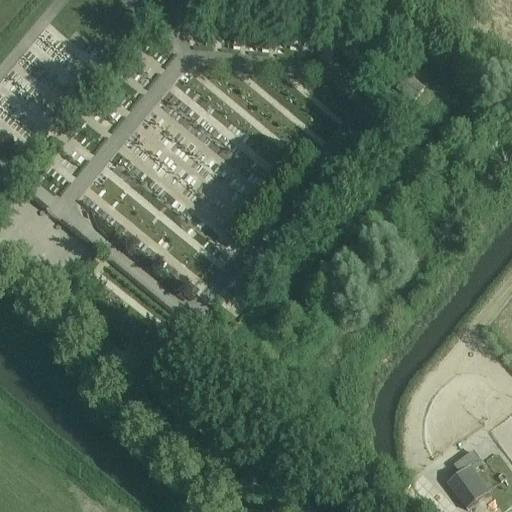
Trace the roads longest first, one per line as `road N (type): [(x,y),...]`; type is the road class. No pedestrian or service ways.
road 1 (unclassified): [(302,511),(102,347)]
road 2 (residential): [(102,347),(111,379),(233,511)]
road 3 (unclassified): [(102,347),(0,265)]
